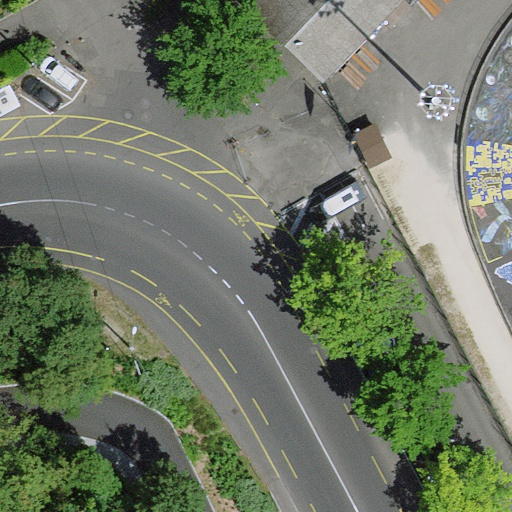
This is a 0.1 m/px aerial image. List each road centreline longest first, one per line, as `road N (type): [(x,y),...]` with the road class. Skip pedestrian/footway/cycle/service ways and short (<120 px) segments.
road 1 (secondary): [(85,201),(166,234),(240,303),(359,511)]
road 2 (residential): [(85,201),(110,65),(82,0)]
